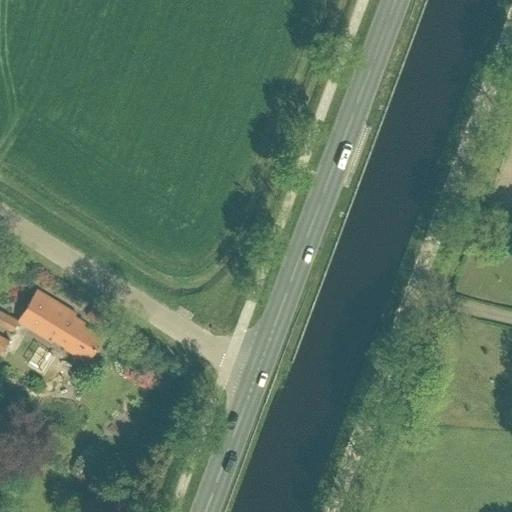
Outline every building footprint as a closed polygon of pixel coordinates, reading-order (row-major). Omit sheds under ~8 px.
[(103,337),(66,315),(70,308),(36,289),(18,319),(0,308),(0,324),(13,332),(19,321),(88,361),(103,337)] [(0,335),(0,350),(2,352),(8,340),(0,335)] [(46,364),(52,354),(41,347),(35,357),(46,364)] [(93,438),(122,452),(139,416),(110,402),(93,438)] [(89,473),(67,485),(81,510),(102,498),(89,473)]
